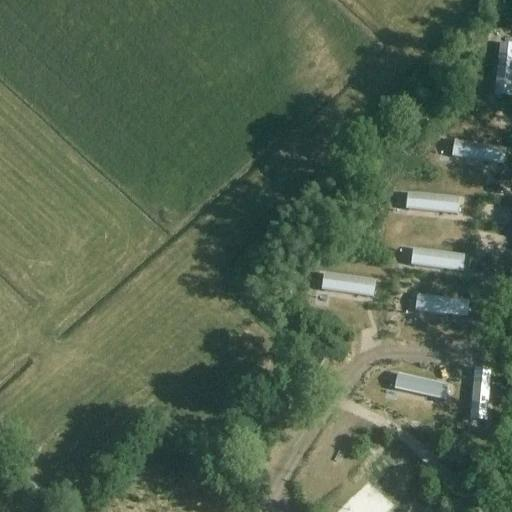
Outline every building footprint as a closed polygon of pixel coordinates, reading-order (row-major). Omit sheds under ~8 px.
[(510,99),(511,81),(511,46),(500,45),(494,97),(510,99)] [(506,151),(454,143),(452,158),(503,167),(506,151)] [(459,201),(407,195),(406,211),(457,216),(459,201)] [(399,207),(379,208),(379,222),(399,222),(399,207)] [(464,258),(413,251),(411,267),(462,273),(464,258)] [(375,284),(324,276),(322,292),(373,299),(375,284)] [(468,303),(417,297),(415,313),(467,319),(468,303)] [(486,423),(490,372),(475,370),(470,422),(486,423)] [(448,387),(398,376),(394,391),(445,402),(448,387)] [(431,412),(424,430),(446,439),(453,421),(431,412)] [(381,456),(369,468),(393,493),(405,481),(381,456)]
